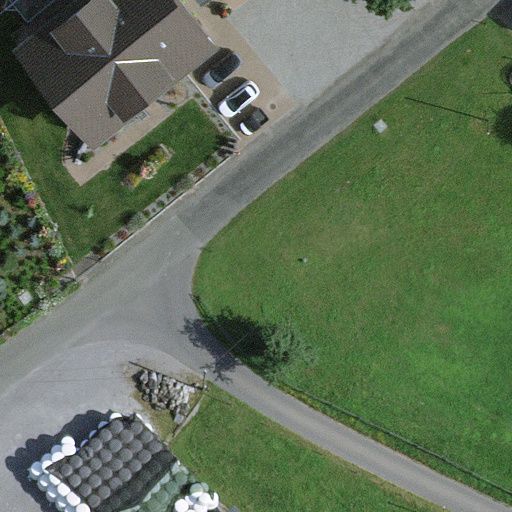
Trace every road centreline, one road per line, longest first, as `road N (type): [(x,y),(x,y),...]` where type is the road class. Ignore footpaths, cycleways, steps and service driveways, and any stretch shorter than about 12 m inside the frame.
road 1 (unclassified): [(475,0),(112,293)]
road 2 (unclassified): [(112,293),(488,511)]
road 3 (unclassified): [(112,293),(0,373)]
